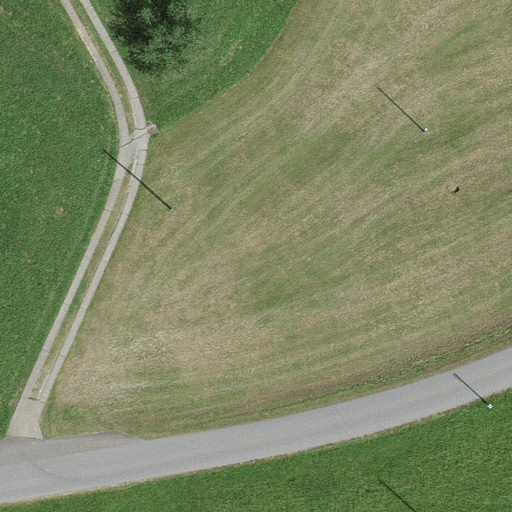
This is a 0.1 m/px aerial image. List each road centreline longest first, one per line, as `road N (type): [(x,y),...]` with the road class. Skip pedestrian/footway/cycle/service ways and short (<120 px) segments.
road 1 (residential): [(511,374),(351,426),(0,491)]
road 2 (track): [(72,0),(123,97),(138,152),(128,203),(26,437),(25,487)]
